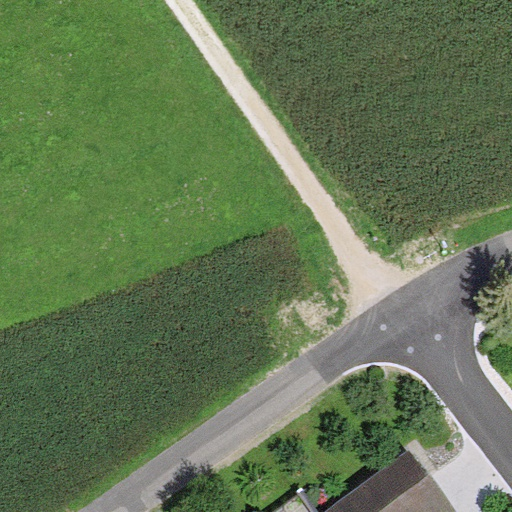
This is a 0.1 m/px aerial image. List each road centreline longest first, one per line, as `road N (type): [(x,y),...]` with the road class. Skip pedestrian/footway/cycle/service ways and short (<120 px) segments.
road 1 (track): [(179,0),(380,279),(412,307)]
road 2 (residential): [(412,307),(108,511)]
road 3 (residential): [(412,307),(511,451)]
